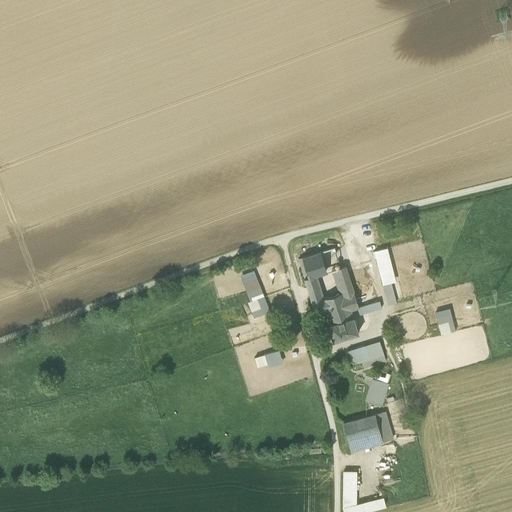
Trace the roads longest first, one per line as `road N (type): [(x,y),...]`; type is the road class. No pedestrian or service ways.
road 1 (unclassified): [(511,182),(279,238),(0,341)]
road 2 (track): [(311,352),(328,409),(337,511)]
